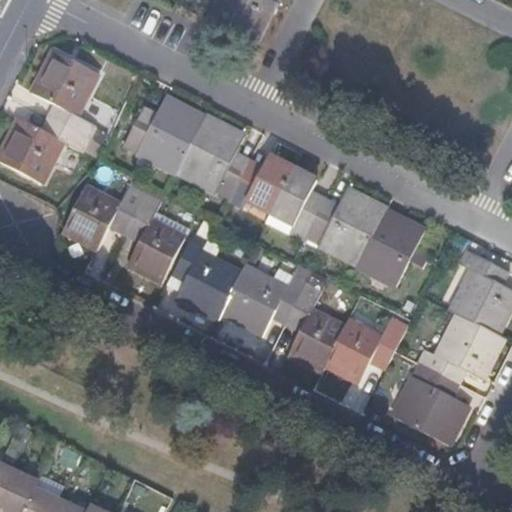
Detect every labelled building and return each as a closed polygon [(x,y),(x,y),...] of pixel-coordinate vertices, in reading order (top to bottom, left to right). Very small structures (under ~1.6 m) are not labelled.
[(221,0),(211,20),(255,43),(277,2),(274,0),(221,0)] [(55,106),(48,119),(91,140),(97,128),(77,117),(98,76),(56,54),(35,96),(55,106)] [(179,174),(180,172),(207,120),(166,99),(159,114),(147,108),(127,148),(179,174)] [(209,118),(207,120),(180,172),(219,191),(218,193),(231,200),(235,193),(252,160),(239,154),(244,142),(247,136),(209,118)] [(85,154),(91,140),(48,119),(42,131),(22,121),(2,161),(45,183),(64,144),(85,154)] [(245,209),(269,221),(296,168),(272,156),(267,168),(252,160),(235,193),(249,201),(245,209)] [(318,179),(296,168),(269,221),(292,232),(296,225),(311,233),(328,199),(312,192),(318,179)] [(111,229),(126,237),(147,194),(132,186),(121,206),(89,190),(67,232),(100,249),(111,229)] [(328,199),(311,233),(309,238),(360,266),(388,212),(389,209),(349,189),(347,193),(342,205),(328,199)] [(164,203),(147,194),(126,237),(142,245),(131,266),(164,282),(186,239),(154,223),(164,203)] [(426,231),(388,212),(360,266),(398,286),(412,260),(426,268),(432,254),(418,247),(426,231)] [(180,300),(222,320),(225,313),(244,275),(204,253),(209,244),(194,235),(174,277),(188,284),(180,300)] [(475,270),(454,311),(461,315),(501,335),(511,312),(511,288),(506,285),(511,272),(511,270),(471,250),(464,264),(475,270)] [(248,268),(244,275),(225,313),(266,334),(273,320),(286,326),(308,283),(295,276),(288,289),(248,268)] [(292,355),(326,373),(330,366),(348,329),(313,312),(324,291),(308,283),(286,326),(303,335),(292,355)] [(508,339),(501,335),(461,315),(440,356),(428,350),(421,366),(424,367),(463,387),(470,372),(487,381),(508,339)] [(385,338),(351,322),(348,329),(330,366),(362,383),(372,361),(390,370),(398,354),(411,328),(394,320),(385,338)] [(457,398),(463,387),(424,367),(398,415),(454,444),(474,407),(457,398)] [(0,484),(10,463),(0,457),(0,484)] [(32,483),(17,511),(48,511),(56,495),(32,483)] [(82,511),(84,509),(56,495),(48,511),(82,511)] [(84,509),(82,511),(106,511),(87,502),(84,509)]
